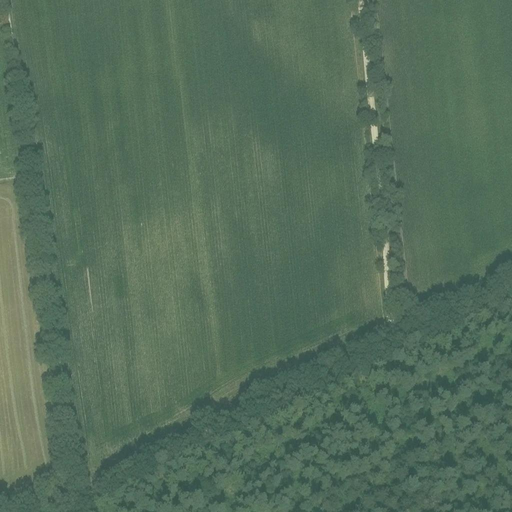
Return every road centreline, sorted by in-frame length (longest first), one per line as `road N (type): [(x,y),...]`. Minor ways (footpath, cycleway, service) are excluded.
road 1 (track): [(511,289),(80,496)]
road 2 (track): [(360,0),(393,344)]
